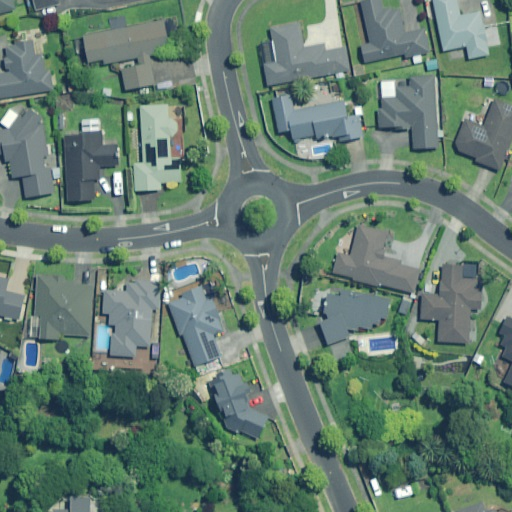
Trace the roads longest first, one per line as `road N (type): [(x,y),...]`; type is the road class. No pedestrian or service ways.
road 1 (residential): [(267,241),(261,318),(334,511)]
road 2 (residential): [(511,242),(404,183),(372,181),(289,208)]
road 3 (residential): [(230,224),(66,239),(0,228)]
road 4 (residential): [(251,179),(221,59),(227,0)]
